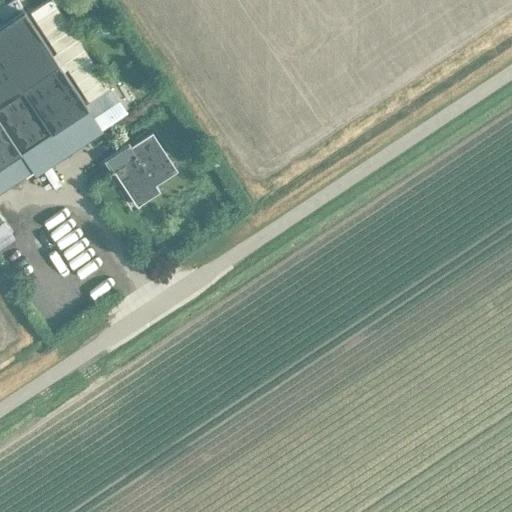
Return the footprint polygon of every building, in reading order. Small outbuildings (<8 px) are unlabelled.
[(16,0),(8,0),(0,5),(0,18),(1,20),(21,6),(16,0)] [(55,51),(66,68),(88,101),(109,88),(50,0),(46,0),(29,12),(55,51)] [(0,162),(86,106),(21,8),(0,22),(0,162)] [(111,171),(112,170),(135,204),(158,190),(153,183),(175,169),(150,131),(128,146),(125,143),(102,158),(111,171)] [(101,255),(86,269),(100,284),(115,270),(101,255)] [(29,277),(36,307),(56,303),(49,272),(29,277)]
